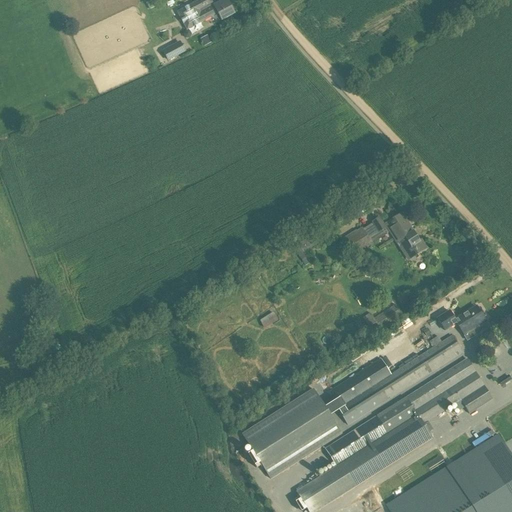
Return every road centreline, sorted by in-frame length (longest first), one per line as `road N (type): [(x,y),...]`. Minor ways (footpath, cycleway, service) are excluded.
road 1 (track): [(268,0),(511,265)]
road 2 (track): [(339,92),(483,0)]
